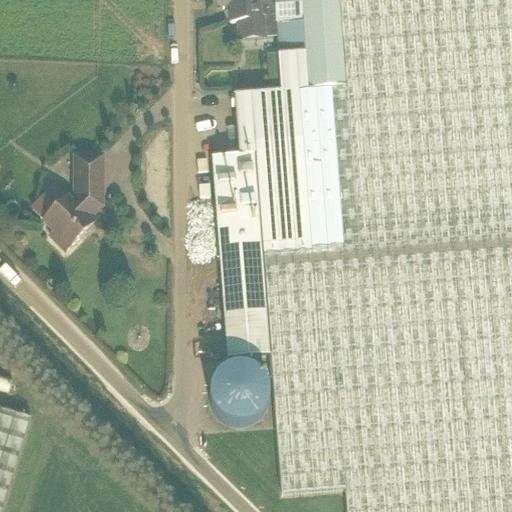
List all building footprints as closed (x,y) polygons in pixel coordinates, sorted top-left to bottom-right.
[(260,19),(263,19),(276,19),(274,0),(227,0),(230,25),(260,23),(260,19)] [(346,511),(511,511),(511,0),(339,0),(346,88),(293,92),(298,140),(307,253),(263,257),(271,358),(281,498),(345,493),(346,511)] [(276,26),(281,93),(293,92),(346,88),(339,0),(274,0),(276,19),(276,26)] [(293,92),(281,93),(231,97),(235,145),(298,140),(293,92)] [(271,358),(263,257),(257,157),(216,160),(228,361),(271,358)] [(67,200),(43,225),(53,235),(50,239),(66,254),(94,226),(89,222),(102,209),(102,159),(74,159),(74,199),(70,203),(67,200)] [(0,411),(0,511),(3,511),(31,421),(0,411)]
